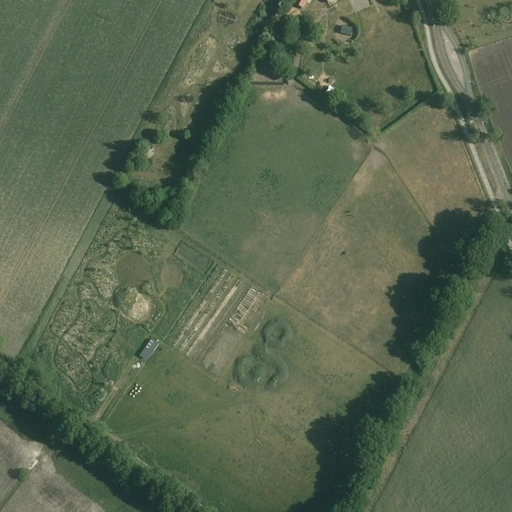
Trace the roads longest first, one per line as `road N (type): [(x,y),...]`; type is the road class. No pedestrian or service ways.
road 1 (track): [(0,370),(205,511)]
road 2 (tertiary): [(511,209),(463,87)]
